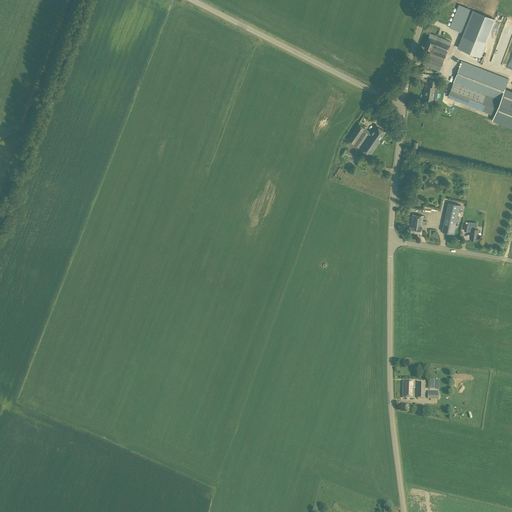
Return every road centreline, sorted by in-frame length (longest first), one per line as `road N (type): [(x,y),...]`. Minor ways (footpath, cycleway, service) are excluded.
road 1 (tertiary): [(404,511),(391,398),(391,240)]
road 2 (tertiary): [(403,100),(192,0)]
road 3 (tertiary): [(391,240),(403,100)]
road 4 (track): [(82,0),(35,125)]
road 5 (unclassified): [(511,261),(391,240)]
